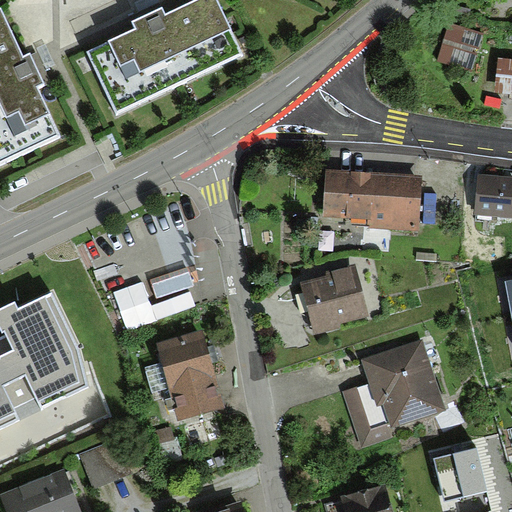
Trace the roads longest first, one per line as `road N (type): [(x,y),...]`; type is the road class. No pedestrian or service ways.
road 1 (residential): [(203,142),(225,217),(280,511)]
road 2 (tertiary): [(304,71),(343,110),(367,120),(511,142)]
road 3 (tertiary): [(0,243),(203,142)]
road 4 (tertiary): [(203,142),(304,71)]
